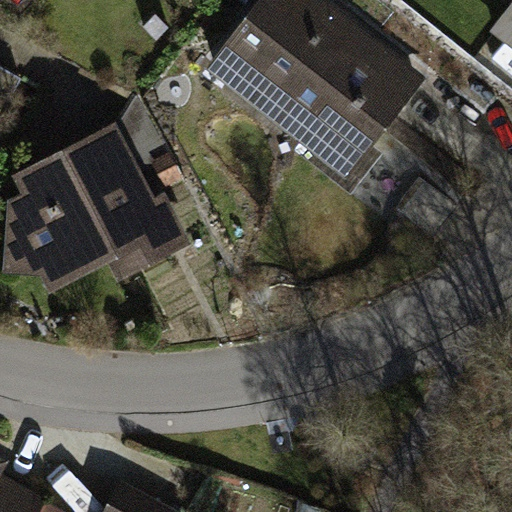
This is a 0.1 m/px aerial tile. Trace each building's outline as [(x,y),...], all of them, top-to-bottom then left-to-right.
[(418,83),(313,0),(263,0),(214,62),(349,169),(383,127),(391,116),(418,83)] [(511,7),(495,30),(511,42),(511,7)] [(21,78),(0,66),(0,99),(6,103),(21,78)] [(113,133),(118,144),(73,168),(67,156),(24,179),(32,197),(15,205),(14,231),(12,231),(11,248),(49,249),(59,267),(108,243),(122,270),(170,245),(132,171),(168,154),(137,94),(113,133)] [(470,178),(391,116),(383,127),(461,187),(470,178)] [(0,511),(35,511),(42,500),(0,477),(0,511)] [(175,511),(121,483),(104,511),(175,511)]
